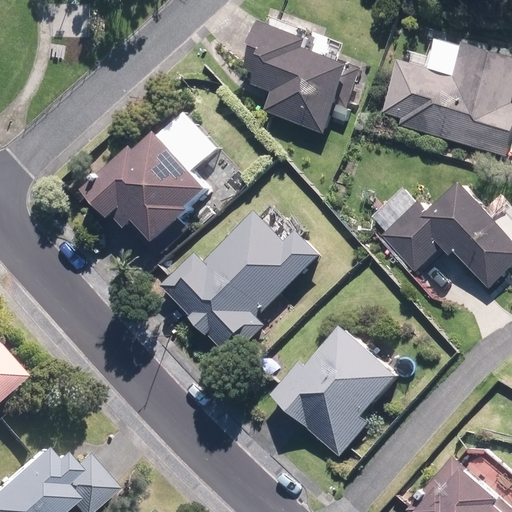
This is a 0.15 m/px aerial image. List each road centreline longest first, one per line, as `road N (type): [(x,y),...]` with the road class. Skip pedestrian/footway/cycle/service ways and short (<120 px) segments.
road 1 (residential): [(282,511),(0,217)]
road 2 (residential): [(200,0),(0,180)]
